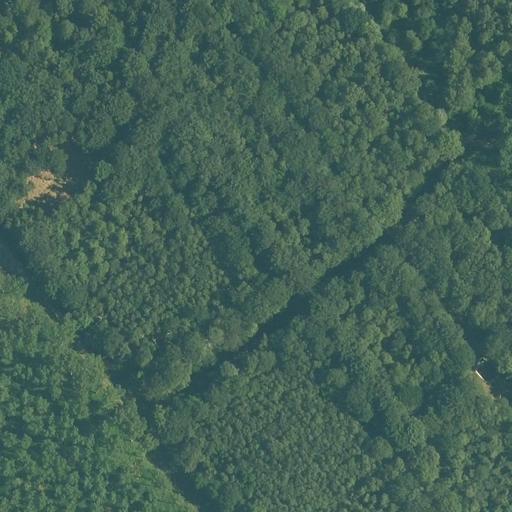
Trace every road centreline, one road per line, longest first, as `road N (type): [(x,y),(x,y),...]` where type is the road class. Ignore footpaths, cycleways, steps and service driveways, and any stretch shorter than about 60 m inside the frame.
road 1 (track): [(433,511),(336,358),(65,0)]
road 2 (track): [(405,468),(510,380)]
